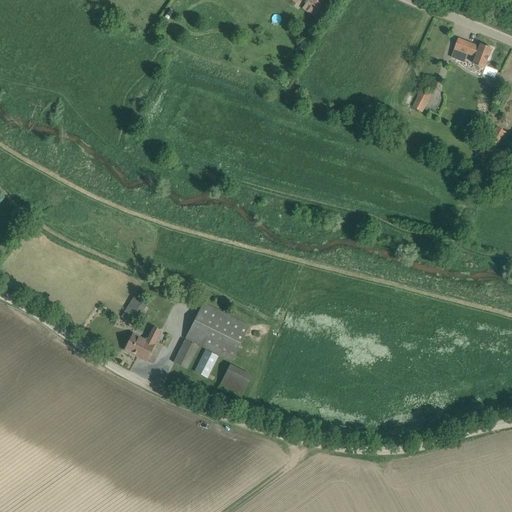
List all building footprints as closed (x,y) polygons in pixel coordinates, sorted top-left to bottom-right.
[(284,0),(299,10),(305,0),(284,0)] [(307,0),(320,9),(327,0),(307,0)] [(459,38),(455,48),(477,56),(474,63),(485,68),(487,63),(493,48),(481,44),(480,47),(459,38)] [(413,107),(423,112),(434,91),(423,86),(413,107)] [(466,127),(469,118),(461,115),(458,124),(466,127)] [(489,141),(499,147),(508,133),(497,127),(489,141)] [(494,147),(487,142),(479,153),(486,159),(494,147)] [(121,316),(134,324),(147,303),(134,295),(121,316)] [(203,303),(185,339),(231,361),(249,325),(203,303)] [(145,340),(133,334),(124,350),(146,361),(155,345),(153,345),(161,331),(152,326),(145,340)] [(187,369),(191,360),(198,346),(185,340),(179,354),(174,363),(187,369)] [(207,378),(212,369),(218,356),(206,350),(195,372),(207,378)] [(219,384),(241,394),(250,373),(228,364),(219,384)]
